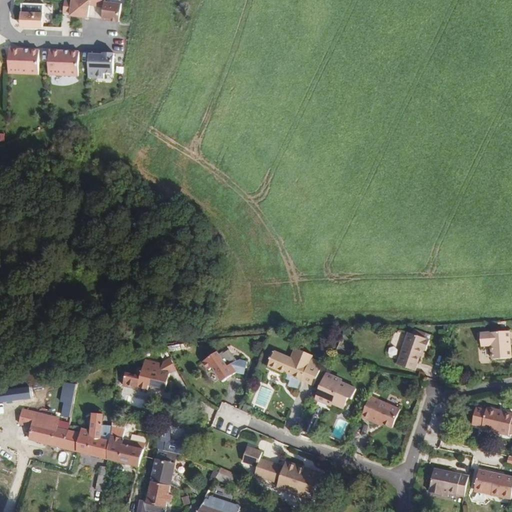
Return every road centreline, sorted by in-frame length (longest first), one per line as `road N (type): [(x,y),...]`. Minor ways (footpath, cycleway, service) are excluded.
road 1 (residential): [(226,413),(408,479)]
road 2 (residential): [(511,381),(434,394),(408,479)]
